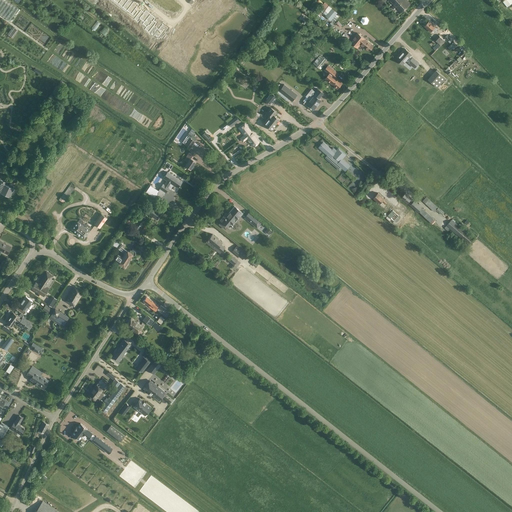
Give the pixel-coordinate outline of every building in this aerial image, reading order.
[(0,0),(0,14),(10,21),(18,9),(5,0),(0,0)] [(389,0),(401,12),(410,3),(407,0),(389,0)] [(132,4),(127,10),(130,13),(129,13),(132,15),(134,11),(133,10),(135,7),(132,4)] [(337,13),(332,9),(326,16),(331,21),(337,13)] [(140,13),(135,19),(138,22),(139,20),(142,22),(147,16),(143,13),(142,15),(140,13)] [(149,18),(144,24),(147,26),(145,28),(148,31),(153,24),(152,23),(153,21),(149,18)] [(433,30),(435,32),(437,30),(435,28),(435,27),(429,21),(424,26),(431,32),(433,30)] [(157,29),(154,32),(156,34),(157,33),(161,37),(164,33),(163,33),(166,30),(161,26),(158,30),(157,29)] [(364,46),(369,51),(373,46),(358,33),(351,42),(358,47),(360,44),(364,47),(364,46)] [(251,52),(255,47),(250,42),(246,48),(251,52)] [(454,42),(448,47),(450,51),(456,45),(454,42)] [(408,62),(414,68),(419,63),(413,57),(412,57),(411,56),(412,54),(405,49),(396,59),(403,65),(406,60),(408,62)] [(321,69),(327,59),(320,54),(313,63),(321,69)] [(325,78),(338,89),(343,83),(336,77),(339,74),(328,65),(324,70),(329,74),(325,78)] [(428,79),(438,88),(446,79),(440,73),(440,72),(437,70),(436,70),(428,79)] [(278,91),(288,99),(293,92),(284,84),(278,91)] [(309,99),(307,98),(304,102),(309,106),(308,107),(312,111),(314,109),(313,109),(321,100),(318,99),(323,93),(317,88),(309,99)] [(269,105),(276,97),(272,93),(265,102),(269,105)] [(264,124),(271,130),(279,120),(274,115),(276,112),(271,108),(266,114),(270,116),(265,122),(266,123),(264,124)] [(255,115),(250,122),(254,126),(260,119),(255,115)] [(228,123),(231,127),(239,120),(236,116),(228,123)] [(250,130),(244,123),(238,128),(244,135),(242,136),(243,137),(240,138),(243,141),(247,138),(253,147),(259,142),(250,130)] [(202,134),(209,141),(212,138),(210,135),(209,136),(205,132),(202,134)] [(195,141),(187,135),(182,142),(190,149),(195,141)] [(339,151),(337,152),(333,148),(331,150),(323,142),(318,148),(327,155),(324,157),(340,171),(342,168),(345,171),(349,166),(342,159),(345,156),(340,151),(339,151)] [(185,166),(190,169),(192,169),(193,167),(192,166),(195,161),(191,159),(195,154),(190,150),(184,160),(187,162),(185,166)] [(163,184),(160,189),(166,192),(168,188),(171,190),(172,188),(172,189),(173,189),(174,189),(174,188),(174,187),(177,188),(178,188),(182,182),(167,172),(163,178),(167,180),(164,185),(163,184)] [(3,195),(7,197),(7,195),(9,196),(11,192),(14,193),(16,187),(9,184),(8,186),(2,183),(3,181),(0,179),(0,191),(4,194),(3,195)] [(401,197),(407,203),(418,212),(419,212),(422,208),(423,207),(412,198),(406,192),(401,197)] [(382,202),(385,205),(388,201),(385,199),(384,199),(378,193),(373,198),(380,204),(382,202)] [(400,200),(397,197),(392,202),(396,205),(405,213),(409,208),(400,200)] [(444,213),(438,208),(430,200),(426,204),(434,212),(436,210),(442,215),(444,213)] [(156,219),(160,213),(150,206),(147,212),(153,216),(152,217),(155,219),(156,218),(156,219)] [(218,224),(225,230),(228,226),(230,228),(242,213),(234,207),(227,215),(226,214),(220,220),(221,221),(218,224)] [(422,208),(419,212),(427,220),(431,216),(422,208)] [(386,218),(392,223),(394,221),(396,223),(401,218),(393,210),(386,218)] [(255,217),(249,212),(244,218),(251,223),(257,228),(262,223),(255,217)] [(99,228),(107,218),(100,213),(93,223),(99,228)] [(79,235),(84,238),(89,230),(85,227),(86,225),(83,223),(83,222),(83,221),(81,220),(80,219),(79,220),(78,222),(77,221),(71,229),(76,233),(79,235)] [(445,229),(447,231),(448,231),(448,230),(449,229),(469,246),(475,239),(451,220),(445,228),(445,229)] [(206,242),(220,253),(224,247),(221,244),(222,242),(212,234),(206,242)] [(119,263),(124,266),(131,256),(132,256),(133,256),(134,256),(135,255),(135,254),(135,253),(135,252),(134,251),(134,250),(132,250),(131,250),(130,251),(129,252),(127,251),(121,247),(123,244),(116,239),(108,251),(112,254),(116,248),(125,254),(123,258),(118,255),(114,260),(119,263)] [(0,250),(7,254),(11,247),(0,240),(0,250)] [(232,251),(242,259),(246,255),(243,252),(244,251),(237,245),(232,251)] [(231,267),(234,269),(240,262),(230,253),(226,258),(233,264),(231,267)] [(32,288),(44,296),(49,288),(48,287),(53,280),(52,280),(52,279),(51,279),(53,276),(44,270),(32,288)] [(82,293),(73,287),(65,301),(74,307),(82,293)] [(16,309),(24,314),(26,311),(33,301),(26,296),(19,306),(16,309)] [(57,299),(52,296),(47,304),(52,307),(57,299)] [(157,310),(164,315),(167,310),(161,305),(159,306),(146,296),(143,301),(149,305),(148,306),(155,312),(157,310)] [(48,313),(51,309),(46,305),(43,309),(48,313)] [(49,318),(64,327),(65,325),(67,326),(72,319),(68,317),(69,317),(60,311),(55,308),(56,306),(54,305),(49,313),(51,314),(49,318)] [(26,329),(29,331),(32,325),(31,325),(33,322),(24,315),(24,316),(21,313),(19,316),(17,314),(16,315),(13,313),(6,323),(11,326),(15,321),(18,323),(17,324),(26,330),(26,329)] [(154,320),(147,314),(143,320),(150,325),(154,320)] [(126,325),(138,334),(145,325),(142,323),(141,324),(136,321),(131,318),(126,325)] [(9,337),(1,347),(5,350),(13,340),(9,337)] [(119,348),(118,348),(112,356),(118,361),(117,360),(130,344),(131,345),(124,340),(119,347),(120,347),(119,348)] [(136,367),(136,368),(142,372),(150,362),(144,357),(143,357),(144,358),(136,367)] [(155,360),(148,370),(153,374),(161,364),(155,360)] [(9,373),(13,366),(10,364),(5,371),(9,373)] [(37,385),(43,389),(49,381),(40,375),(41,374),(31,368),(27,375),(31,377),(30,379),(38,384),(37,385)] [(115,379),(112,383),(117,387),(101,408),(106,412),(125,387),(120,383),(115,379)] [(101,380),(96,385),(92,390),(92,389),(88,394),(95,400),(102,390),(106,384),(101,380)] [(151,395),(151,394),(159,400),(162,395),(163,396),(162,395),(165,393),(158,387),(158,386),(157,387),(150,381),(144,388),(149,393),(149,394),(150,393),(151,394),(150,395),(151,395)] [(146,402),(145,403),(144,402),(144,401),(143,402),(140,399),(134,407),(137,409),(136,410),(137,410),(137,409),(145,415),(148,411),(148,412),(148,411),(151,407),(145,403),(146,402)] [(10,428),(21,435),(25,429),(18,425),(23,418),(19,415),(14,422),(10,428)] [(102,428),(101,429),(117,440),(122,434),(107,422),(106,423),(97,416),(93,421),(102,428)] [(37,432),(43,435),(44,433),(49,424),(43,421),(37,432)] [(4,423),(0,429),(0,435),(3,437),(9,427),(4,423)] [(112,449),(95,436),(92,434),(92,433),(87,429),(80,423),(77,427),(74,430),(75,430),(72,434),(79,440),(82,435),(88,439),(89,438),(92,440),(92,441),(109,454),(112,449)] [(35,511),(58,511),(42,501),(35,511)]
